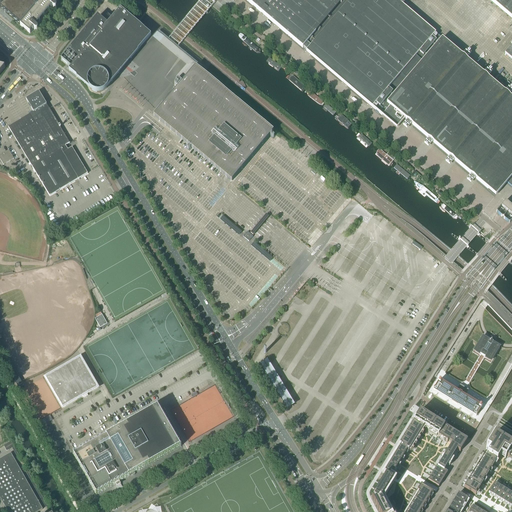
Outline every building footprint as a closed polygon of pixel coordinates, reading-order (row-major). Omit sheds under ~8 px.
[(0,8),(13,19),(20,25),(20,26),(30,34),(30,33),(33,29),(35,31),(36,31),(37,31),(38,30),(38,29),(37,28),(36,27),(52,7),(54,9),(55,9),(56,9),(56,8),(56,7),(56,6),(54,5),(58,1),(58,0),(57,0),(41,0),(36,6),(31,2),(28,0),(7,0),(3,6),(1,8),(0,8)] [(511,0),(245,0),(252,6),(302,48),(303,48),(307,51),(306,51),(332,73),(346,86),(372,108),(376,111),(378,113),(379,113),(379,114),(382,116),(397,129),(405,119),(407,121),(406,121),(407,121),(411,124),(411,125),(425,136),(428,139),(427,139),(428,139),(432,142),(432,143),(433,143),(449,157),(449,158),(449,157),(450,157),(454,161),(453,161),(454,162),(454,161),(471,175),(470,175),(470,176),(471,176),(471,175),(475,179),(475,180),(475,179),(488,190),(495,196),(507,183),(511,187),(511,0)] [(120,10),(113,18),(121,24),(127,17),(128,16),(120,10)] [(251,42),(238,31),(235,31),(235,34),(248,45),(259,54),(260,54),(261,53),(262,52),(262,51),(251,42)] [(271,62),(272,64),(280,71),(281,70),(282,69),(282,68),(274,61),(272,61),(271,62)] [(177,83),(173,88),(174,88),(175,89),(176,88),(177,89),(154,117),(156,119),(165,127),(179,138),(181,139),(226,177),(228,179),(231,182),(273,132),(196,68),(181,83),(178,80),(176,82),(177,83)] [(300,84),(300,83),(292,76),(290,76),(289,78),(289,79),(297,86),(299,86),(300,84)] [(68,151),(65,147),(65,146),(70,144),(60,128),(60,127),(59,127),(39,92),(26,100),(33,113),(8,128),(13,136),(50,197),(87,174),(72,148),(68,151)] [(310,95),(310,96),(318,103),(319,103),(320,102),(320,100),(312,93),(311,94),(310,95)] [(332,111),(331,110),(323,103),(322,103),(321,104),(321,106),(329,113),(331,112),(332,111)] [(348,126),(348,124),(340,118),(339,118),(338,119),(338,120),(346,127),(347,127),(348,126)] [(373,147),(373,146),(365,139),(364,139),(363,140),(363,142),(371,148),(373,148),(373,147)] [(0,155),(0,159),(3,166),(14,160),(9,151),(0,155)] [(381,155),(381,157),(389,163),(390,163),(391,162),(391,161),(383,154),(382,154),(381,155)] [(397,168),(397,170),(405,177),(406,177),(407,175),(407,174),(399,167),(398,167),(397,168)] [(415,184),(415,186),(423,193),(425,192),(426,191),(426,190),(418,183),(416,183),(415,184)] [(503,219),(509,224),(511,220),(511,207),(511,206),(511,204),(511,202),(510,201),(508,204),(505,201),(501,206),(501,207),(496,213),(502,217),(503,217),(503,219)] [(439,204),(439,206),(447,213),(448,212),(449,211),(449,210),(441,203),(440,203),(439,204)] [(252,232),(250,234),(253,237),(255,235),(258,232),(260,229),(263,226),(265,223),(268,220),(270,218),(266,215),(265,217),(262,220),(259,223),(257,226),(254,229),(252,232)] [(239,235),(242,231),(223,216),(220,219),(223,221),(222,222),(233,232),(234,231),(239,235)] [(465,224),(464,223),(456,216),(455,216),(454,217),(454,219),(462,225),(464,225),(465,224)] [(480,232),(479,231),(473,226),(473,225),(471,227),(470,228),(471,229),(477,234),(477,235),(478,234),(478,233),(480,232)] [(243,237),(249,242),(251,239),(253,237),(247,232),(246,234),(243,237)] [(420,251),(422,248),(414,242),(412,245),(420,251)] [(273,257),(254,243),(251,246),(271,261),(273,257)] [(495,245),(492,248),(492,249),(503,259),(506,255),(495,245)] [(260,265),(259,270),(261,270),(261,272),(259,271),(259,274),(265,275),(265,270),(267,271),(267,266),(260,265)] [(95,319),(100,328),(99,326),(103,324),(102,324),(106,322),(102,315),(95,319)] [(477,351),(478,352),(481,354),(480,355),(485,358),(485,357),(489,359),(490,358),(497,347),(497,346),(496,346),(492,344),(493,343),(490,341),(489,341),(485,339),(484,339),(477,351)] [(88,393),(93,390),(97,388),(80,358),(45,378),(62,408),(81,397),(82,397),(83,397),(83,398),(84,398),(88,396),(87,395),(87,394),(88,394),(88,393)] [(295,404),(267,359),(259,364),(286,409),(295,404)] [(439,380),(433,390),(476,416),(482,407),(464,396),(464,395),(462,395),(459,393),(459,392),(457,391),(457,392),(457,391),(456,391),(439,380)] [(73,456),(96,495),(129,476),(131,475),(132,475),(132,476),(133,476),(134,476),(134,475),(135,475),(135,474),(135,473),(137,472),(180,448),(157,408),(112,434),(112,433),(111,433),(110,433),(109,433),(109,434),(109,435),(73,456)] [(444,457),(437,468),(443,472),(447,466),(450,461),(452,458),(454,455),(457,450),(460,452),(463,447),(464,446),(467,441),(460,436),(459,436),(454,432),(453,432),(451,431),(449,430),(446,428),(444,427),(443,426),(440,424),(439,423),(435,421),(434,421),(433,422),(431,420),(429,419),(430,418),(429,417),(424,414),(424,416),(420,413),(420,412),(417,416),(412,423),(413,423),(413,424),(412,426),(411,428),(410,428),(409,429),(410,429),(409,431),(407,434),(406,433),(406,434),(407,435),(405,437),(404,439),(403,438),(402,439),(403,439),(404,440),(402,442),(402,443),(401,444),(400,444),(399,445),(401,446),(400,447),(409,452),(410,450),(410,451),(413,446),(424,426),(425,427),(427,428),(429,429),(428,431),(429,432),(447,443),(448,442),(450,443),(452,444),(444,457)] [(485,453),(463,489),(475,496),(497,461),(496,460),(499,455),(505,459),(506,457),(511,460),(511,444),(496,435),(496,436),(494,434),(486,448),(488,449),(488,450),(489,451),(487,454),(486,453),(486,454),(485,453)] [(11,442),(4,446),(7,451),(13,447),(14,447),(11,442)] [(400,447),(385,472),(392,477),(407,452),(408,453),(409,452),(400,447)] [(38,511),(42,510),(11,454),(0,459),(0,501),(1,500),(7,511),(38,511)] [(436,468),(433,472),(444,479),(447,474),(443,472),(437,468),(436,468)] [(433,472),(430,477),(441,483),(444,479),(433,472)] [(386,476),(372,498),(378,511),(387,511),(383,501),(381,499),(384,499),(384,498),(387,494),(395,481),(394,481),(386,476)] [(430,477),(427,482),(438,488),(441,483),(430,477)] [(511,494),(494,483),(488,494),(511,508),(511,494)] [(419,492),(406,511),(420,511),(421,511),(422,511),(423,509),(423,508),(424,506),(425,506),(427,503),(426,503),(428,500),(428,501),(430,498),(429,498),(431,494),(432,494),(433,493),(421,485),(417,491),(419,492)] [(461,511),(469,501),(458,494),(457,495),(459,496),(456,500),(455,499),(455,500),(456,501),(454,504),(452,503),(452,504),(453,505),(451,509),(450,508),(449,509),(450,510),(448,511),(445,511),(461,511)]
